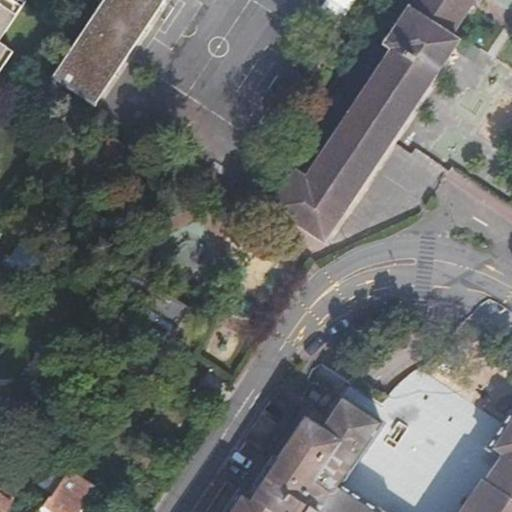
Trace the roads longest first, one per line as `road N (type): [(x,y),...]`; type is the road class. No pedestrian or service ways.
road 1 (tertiary): [(285,332),(171,511)]
road 2 (tertiary): [(443,252),(372,252),(338,268),(311,289),(285,332)]
road 3 (tertiary): [(285,332),(381,284),(432,283)]
